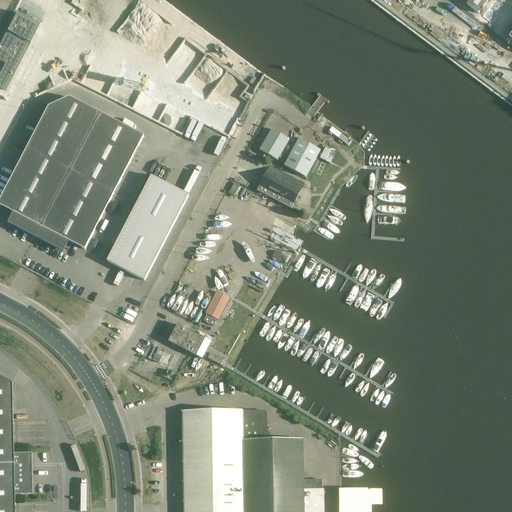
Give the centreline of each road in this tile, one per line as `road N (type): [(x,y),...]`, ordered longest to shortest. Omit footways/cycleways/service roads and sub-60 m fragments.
road 1 (unclassified): [(93,382),(140,330),(259,101),(292,119)]
road 2 (tertiary): [(125,511),(120,455),(93,382)]
road 3 (tertiary): [(93,382),(50,332),(0,302)]
